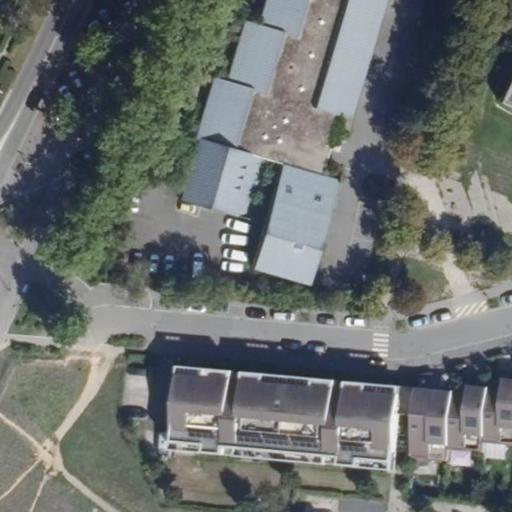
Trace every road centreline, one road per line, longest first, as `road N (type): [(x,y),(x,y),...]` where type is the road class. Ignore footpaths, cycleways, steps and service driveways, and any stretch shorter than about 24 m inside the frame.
road 1 (residential): [(114,321),(404,340),(511,314)]
road 2 (secondary): [(11,125),(71,0)]
